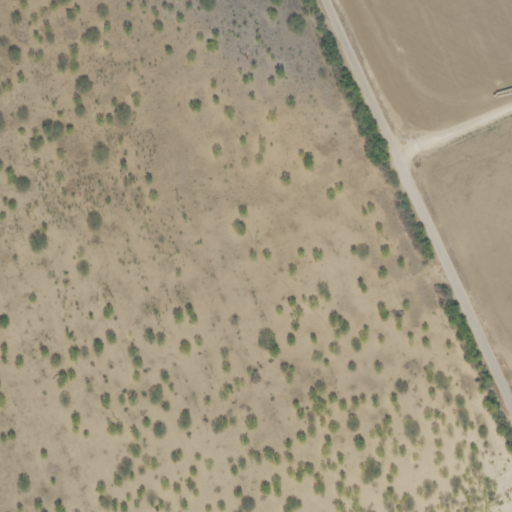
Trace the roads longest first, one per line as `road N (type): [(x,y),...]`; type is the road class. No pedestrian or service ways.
road 1 (residential): [(511,401),(325,0)]
road 2 (residential): [(399,160),(511,109)]
road 3 (residential): [(104,511),(0,452)]
